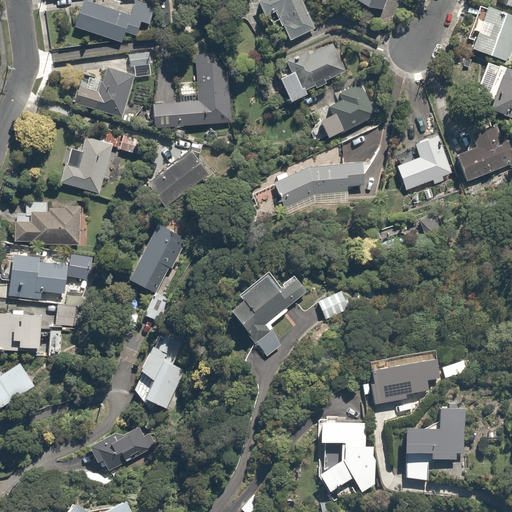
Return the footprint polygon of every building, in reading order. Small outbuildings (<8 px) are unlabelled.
[(85,0),(82,0),(73,27),(119,42),(123,31),(135,35),(139,22),(148,25),(156,4),(144,0),(134,0),(129,15),(85,0)] [(312,29),(298,0),(256,0),(263,15),(273,10),(287,41),(312,29)] [(355,0),(378,13),(385,0),(355,0)] [(511,47),(511,16),(488,6),(470,48),(505,64),(511,47)] [(286,58),(291,71),(275,77),(284,102),(308,93),(305,85),(345,71),(334,41),(286,58)] [(150,51),(125,53),(126,67),(151,65),(150,51)] [(220,85),(219,53),(191,54),(193,102),(150,104),(151,126),(229,122),(227,85),(220,85)] [(511,70),(498,65),(483,98),(490,101),(487,108),(511,119),(511,70)] [(118,115),(132,76),(104,66),(100,79),(87,74),(82,87),(75,85),(70,98),(118,115)] [(318,121),(326,137),(375,114),(359,78),(346,84),(348,87),(334,93),(337,101),(327,106),(331,115),(318,121)] [(495,136),(489,122),(467,131),(474,147),(454,155),(466,182),(511,163),(511,133),(511,130),(495,136)] [(103,125),(97,140),(85,136),(80,151),(70,147),(58,181),(97,195),(115,147),(129,152),(133,142),(120,137),(122,132),(103,125)] [(383,129),(339,145),(345,159),(389,144),(383,129)] [(449,173),(435,135),(412,144),(416,155),(408,158),(405,152),(392,156),(404,189),(449,173)] [(207,176),(189,150),(143,183),(161,208),(207,176)] [(303,166),(272,184),(285,208),(320,189),(363,185),(361,161),(303,166)] [(48,201),(24,199),(24,213),(13,213),(11,239),(80,244),(83,209),(47,207),(48,201)] [(189,241),(155,223),(124,281),(149,295),(140,312),(155,319),(166,298),(160,295),(189,241)] [(10,254),(7,295),(40,298),(41,291),(66,293),(69,258),(10,254)] [(280,289),(263,271),(235,296),(239,301),(226,312),(265,356),(279,343),(263,325),(304,289),(293,277),(280,289)] [(342,289),(316,301),(324,319),(350,307),(342,289)] [(23,310),(10,308),(10,313),(0,312),(0,348),(36,352),(39,315),(23,314),(23,310)] [(167,354),(149,345),(135,371),(141,374),(131,392),(152,403),(173,365),(164,360),(167,354)] [(434,349),(366,361),(373,404),(401,399),(400,392),(424,388),(423,378),(438,375),(434,349)] [(0,408),(36,385),(20,361),(0,374),(0,408)] [(435,429),(405,429),(404,478),(422,478),(422,452),(430,452),(430,459),(462,459),(463,403),(448,402),(448,410),(436,410),(435,429)] [(138,419),(84,448),(95,467),(117,455),(121,462),(152,445),(138,419)] [(363,420),(316,419),(316,472),(330,501),(347,493),(342,482),(352,477),(360,494),(371,489),(372,443),(363,443),(363,420)] [(94,511),(79,511),(67,506),(63,511),(127,511),(120,498),(94,511)]
